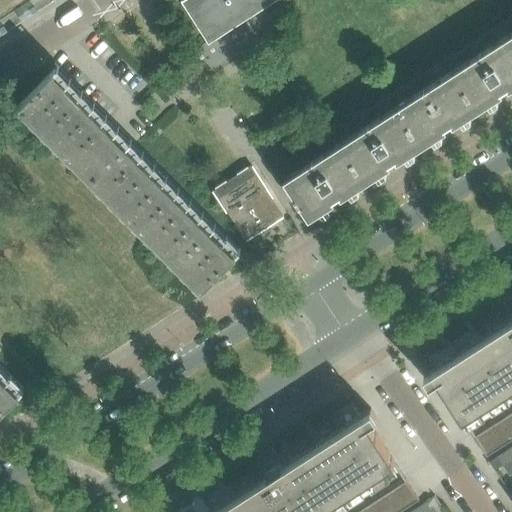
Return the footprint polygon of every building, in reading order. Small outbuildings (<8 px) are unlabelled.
[(279,24),(266,5),(273,0),(182,0),(208,40),(191,51),(207,77),(259,44),(256,39),(279,24)] [(511,86),(511,39),(509,35),(453,70),(478,109),(511,86)] [(59,65),(54,69),(20,103),(202,286),(242,246),(59,65)] [(478,109),(453,70),(397,106),(422,145),(478,109)] [(422,145),(397,106),(341,142),(366,181),(422,145)] [(366,181),(341,142),(284,179),(295,196),(294,196),(300,205),(301,204),(309,217),(366,181)] [(284,215),(261,179),(256,173),(218,197),(246,240),(258,232),(254,226),(258,224),(259,226),(266,222),(264,220),(267,218),(271,224),(284,215)] [(462,418),(511,386),(511,317),(507,321),(506,322),(484,336),(482,337),(458,352),(457,353),(435,367),(431,370),(424,374),(429,383),(437,378),(462,417),(462,418)] [(0,410),(24,387),(0,362),(0,410)] [(316,511),(395,461),(394,461),(369,422),(377,417),(371,408),(364,413),(360,415),(338,430),(337,430),(312,446),(311,447),(289,461),(288,462),(260,479),(259,480),(237,494),(236,495),(211,511),(210,511),(209,511),(316,511)] [(490,440),(484,431),(475,437),(481,447),(490,440)] [(496,450),(490,440),(481,447),(487,456),(496,450)] [(511,458),(511,456),(508,450),(497,456),(503,465),(511,458)] [(413,490),(407,481),(400,485),(406,495),(413,490)] [(419,499),(413,490),(406,495),(412,504),(419,499)] [(429,511),(432,510),(427,502),(417,508),(419,511),(429,511)]
